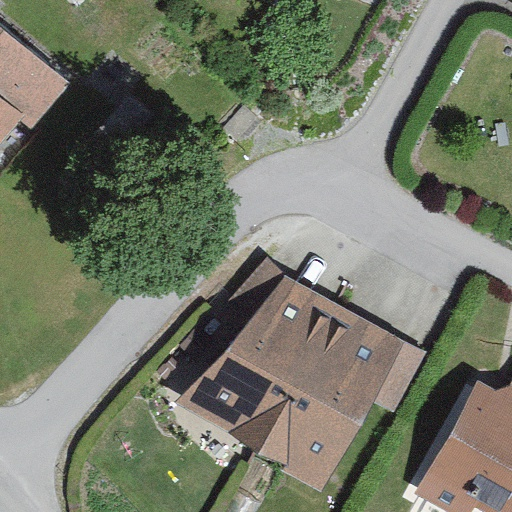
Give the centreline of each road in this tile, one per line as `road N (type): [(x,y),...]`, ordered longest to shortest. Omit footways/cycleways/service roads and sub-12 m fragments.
road 1 (residential): [(0,469),(241,210),(291,191),(338,194)]
road 2 (residential): [(338,194),(443,0)]
road 3 (residential): [(338,194),(511,283)]
